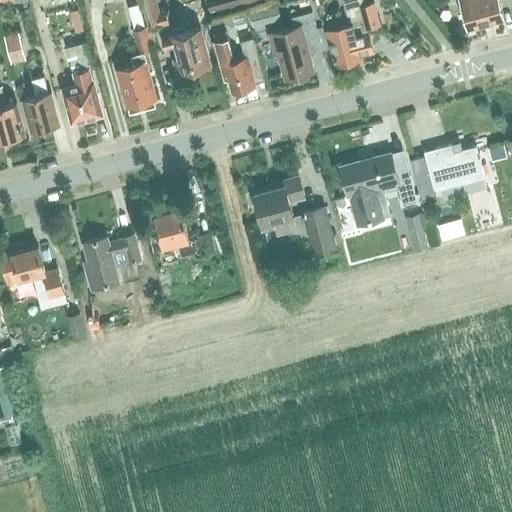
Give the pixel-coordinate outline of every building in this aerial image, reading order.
[(141,0),(129,0),(133,15),(144,13),(141,0)] [(170,10),(169,8),(159,10),(156,0),(142,0),(150,26),(169,21),(167,11),(170,10)] [(364,3),(363,0),(344,0),(350,22),(326,28),(336,63),(362,55),(360,51),(373,47),(367,25),(380,22),(376,7),(371,1),(364,3)] [(498,0),(461,0),(468,27),(503,17),(498,0)] [(274,52),(278,51),(284,76),(314,68),(308,45),(321,42),(312,9),(290,14),(293,24),(268,31),(274,52)] [(261,10),(249,13),(252,25),(264,22),(261,10)] [(135,28),(141,52),(153,48),(146,25),(135,28)] [(208,64),(198,26),(183,30),(182,26),(170,30),(171,33),(160,36),(163,48),(174,45),(181,71),(208,64)] [(16,35),(6,38),(11,59),(21,56),(16,35)] [(245,55),(234,58),(228,36),(216,39),(222,60),(227,78),(230,77),(234,91),(255,86),(254,82),(265,79),(253,36),(241,39),(245,55)] [(78,83),(64,87),(74,120),(102,112),(93,79),(89,66),(94,65),(86,38),(66,44),(73,69),(74,69),(78,83)] [(46,48),(51,66),(64,63),(59,45),(46,48)] [(146,57),(117,65),(127,105),(130,105),(135,109),(141,108),(143,101),(157,98),(146,57)] [(36,93),(23,96),(32,131),(59,124),(50,90),(48,91),(43,74),(32,77),(36,93)] [(0,91),(0,139),(25,133),(16,100),(3,104),(0,91)] [(425,154),(411,158),(422,199),(437,195),(435,190),(485,176),(480,156),(481,156),(480,150),(478,151),(477,145),(461,149),(460,147),(453,149),(451,143),(424,150),(425,154)] [(505,143),(489,147),(492,159),(508,155),(505,143)] [(348,194),(352,193),(360,223),(391,215),(384,189),(398,185),(403,205),(417,201),(410,175),(397,178),(391,152),(341,166),(348,194)] [(293,237),(310,233),(315,251),(336,245),(325,205),(304,211),(305,213),(294,216),(290,200),(304,196),(299,176),(278,182),(279,186),(255,192),(264,225),(277,221),(279,229),(290,226),(293,237)] [(456,205),(472,204),(471,191),(455,192),(456,205)] [(180,241),(183,254),(199,249),(196,237),(190,238),(182,207),(154,214),(162,246),(180,241)] [(420,213),(407,217),(412,233),(425,229),(420,213)] [(210,231),(199,234),(204,254),(215,251),(210,231)] [(92,267),(87,268),(92,287),(120,280),(113,254),(127,250),(130,261),(141,258),(134,233),(123,236),(123,237),(109,241),(108,236),(85,242),(92,267)] [(8,281),(32,274),(41,307),(65,301),(56,268),(45,271),(38,246),(23,250),(23,247),(1,253),(8,281)] [(90,300),(80,303),(89,333),(99,331),(90,300)] [(74,337),(87,334),(80,311),(68,314),(74,337)] [(12,347),(0,349),(0,358),(1,363),(8,361),(15,359),(12,347)] [(1,363),(0,363),(0,412),(20,408),(8,361),(1,363)]
